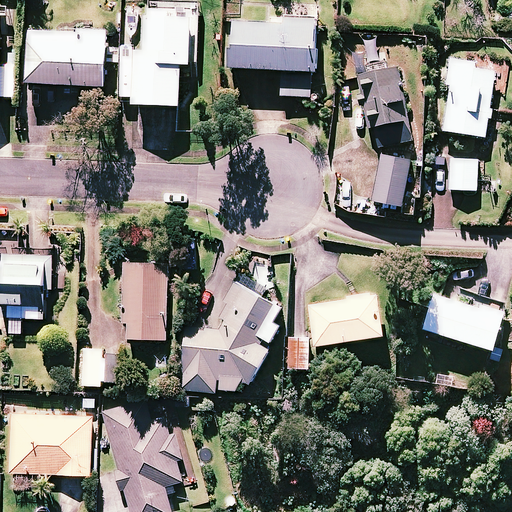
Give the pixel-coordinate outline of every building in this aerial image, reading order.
[(322,7),(299,5),(298,13),(288,12),(287,27),(238,24),(235,70),(285,74),(283,97),(313,99),(315,74),(320,75),(322,51),(319,51),(322,7)] [(200,68),(203,9),(152,7),(150,55),(140,54),(138,107),(184,109),(186,67),(200,68)] [(113,33),(84,31),(84,36),(34,33),(32,86),(110,90),(113,33)] [(478,64),(453,62),(446,134),(491,138),(498,72),(477,70),(478,64)] [(416,142),(401,70),(361,78),(372,133),(377,132),(381,149),(416,142)] [(480,162),(451,160),(450,191),(491,193),(492,183),(479,182),(480,162)] [(412,164),(382,161),(377,205),(402,208),(401,215),(416,216),(418,199),(408,197),(412,164)] [(56,256),(8,254),(5,318),(13,318),(12,335),(24,336),(25,320),(48,321),(49,288),(54,289),(56,256)] [(171,266),(127,265),(125,341),(169,342),(171,266)] [(275,353),(265,348),(268,342),(275,345),(292,313),(248,290),(225,331),(189,329),(187,392),(240,394),(246,382),(256,388),(275,353)] [(388,338),(381,296),(311,307),(317,349),(388,338)] [(464,350),(466,343),(499,353),(510,315),(486,308),(485,311),(438,297),(427,332),(439,335),(437,342),(464,350)] [(122,352),(85,350),(83,384),(120,386),(122,352)] [(154,422),(150,404),(107,412),(124,491),(128,490),(132,511),(173,511),(169,487),(185,484),(180,461),(185,460),(180,436),(172,438),(168,418),(154,422)] [(94,478),(96,417),(16,414),(14,474),(94,478)]
